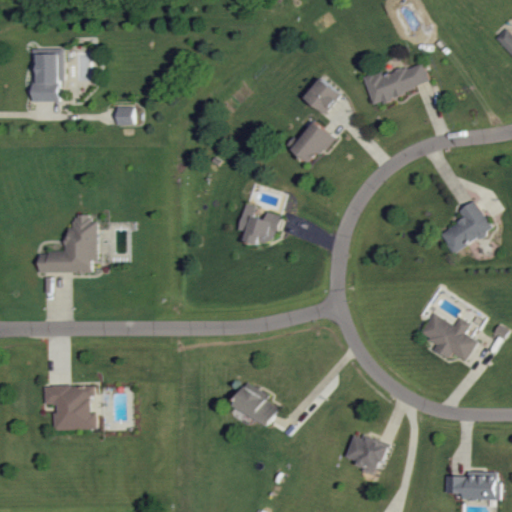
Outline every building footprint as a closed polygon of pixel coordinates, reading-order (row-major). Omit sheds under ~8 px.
[(511,52),(511,30),(510,28),(499,38),(511,52)] [(67,82),(67,48),(35,48),(36,102),(63,101),(62,82),(67,82)] [(375,104),(433,85),(425,61),(367,80),(375,104)] [(328,114),(344,95),(324,79),(308,98),(328,114)] [(137,107),(119,108),(120,126),(137,125),(137,107)] [(295,149),(314,165),(337,137),(318,122),(295,149)] [(462,211),(467,219),(444,234),(457,255),(496,229),(478,201),(462,211)] [(242,231),(249,233),(247,243),(261,246),(262,241),(278,245),(284,214),(248,206),(242,231)] [(43,274),(95,273),(95,262),(100,262),(100,221),(92,221),(92,215),(73,215),(74,242),(67,243),(67,252),(42,253),(43,274)] [(457,326),(437,313),(423,334),(441,345),(437,351),(452,360),(455,353),(468,362),(481,342),(468,334),(474,324),(463,317),(457,326)] [(100,430),(100,415),(94,415),(94,396),(98,396),(98,386),(47,386),(48,405),(58,405),(58,431),(100,430)] [(282,407),(247,389),(236,408),(272,427),(282,407)] [(350,459),(368,466),(364,475),(378,481),(392,448),(360,434),(350,459)] [(466,500),(503,501),(503,472),(467,472),(467,477),(449,477),(449,495),(466,495),(466,500)]
